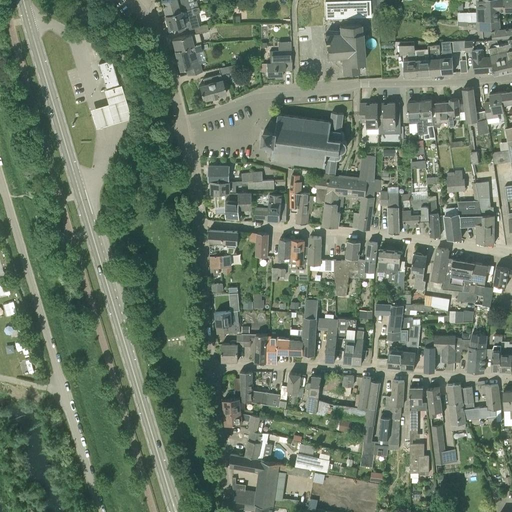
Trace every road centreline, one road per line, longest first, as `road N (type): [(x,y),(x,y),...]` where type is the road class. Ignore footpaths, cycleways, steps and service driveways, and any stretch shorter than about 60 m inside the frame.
road 1 (secondary): [(176,511),(23,0)]
road 2 (unclassified): [(0,180),(99,511)]
road 3 (residential): [(511,78),(295,89),(182,121)]
road 4 (residential): [(511,257),(380,234),(197,221)]
road 5 (residential): [(210,365),(511,377)]
road 6 (residential): [(230,511),(210,365)]
road 7 (residential): [(210,365),(197,221)]
road 8 (residential): [(182,121),(157,41),(128,0)]
